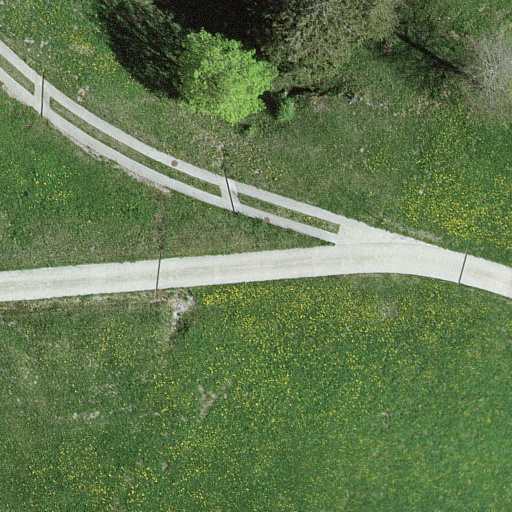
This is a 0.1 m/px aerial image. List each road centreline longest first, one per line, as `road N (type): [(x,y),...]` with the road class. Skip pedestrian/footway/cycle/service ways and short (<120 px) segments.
road 1 (track): [(408,263),(122,149),(43,105),(0,62)]
road 2 (track): [(408,263),(354,259),(0,287)]
